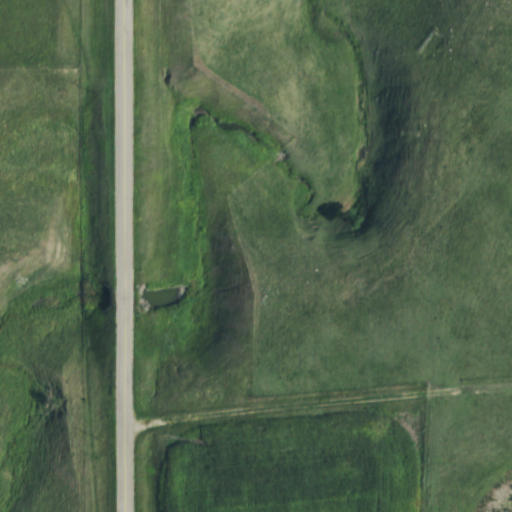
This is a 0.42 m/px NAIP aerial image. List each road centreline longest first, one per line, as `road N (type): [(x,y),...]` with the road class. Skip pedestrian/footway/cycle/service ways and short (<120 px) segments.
road 1 (residential): [(122,287),(122,0)]
road 2 (residential): [(123,511),(122,306)]
